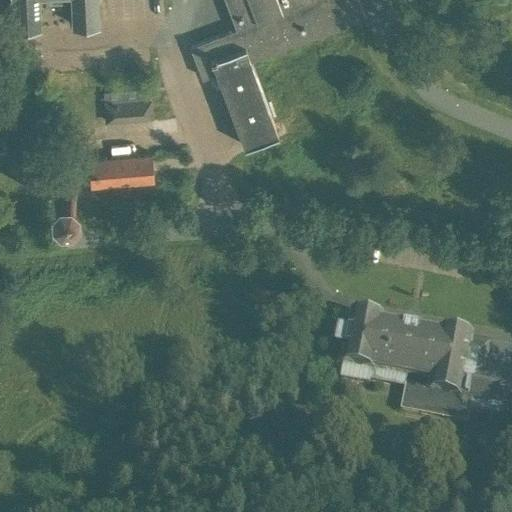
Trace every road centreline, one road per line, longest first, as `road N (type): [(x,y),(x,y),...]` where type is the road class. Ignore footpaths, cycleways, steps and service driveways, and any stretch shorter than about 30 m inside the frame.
road 1 (residential): [(0,244),(319,224),(511,258)]
road 2 (residential): [(511,132),(431,95),(410,71),(381,0)]
